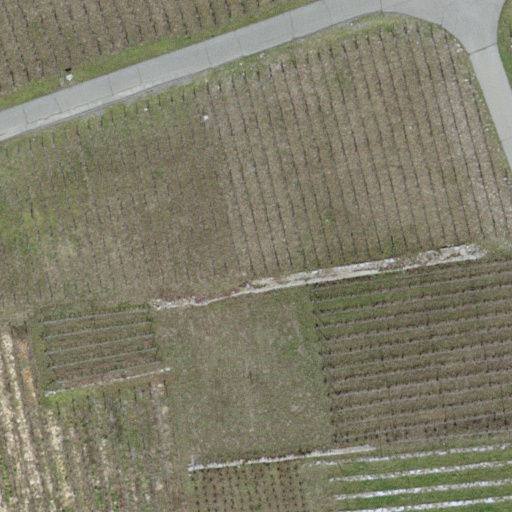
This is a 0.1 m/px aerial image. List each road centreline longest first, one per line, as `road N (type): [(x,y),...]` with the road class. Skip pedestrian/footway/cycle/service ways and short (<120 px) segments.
road 1 (unclassified): [(383,0),(0,127)]
road 2 (unclassified): [(511,120),(471,0)]
